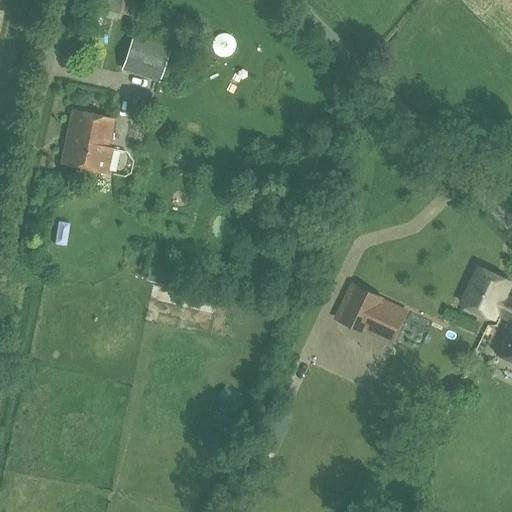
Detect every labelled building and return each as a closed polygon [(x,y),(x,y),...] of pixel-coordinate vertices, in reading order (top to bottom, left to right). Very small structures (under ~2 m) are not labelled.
[(119,13),(121,0),(100,0),(98,8),(119,13)] [(158,81),(169,49),(134,38),(123,69),(158,81)] [(107,174),(112,149),(108,148),(114,120),(73,110),(61,164),(107,174)] [(511,298),(505,295),(511,283),(480,268),(463,304),(494,319),(496,314),(511,321),(496,352),(511,360),(511,298)] [(357,287),(341,320),(367,332),(368,330),(392,341),(404,316),(380,304),(382,299),(357,287)] [(283,415),(268,447),(283,455),(298,422),(283,415)]
